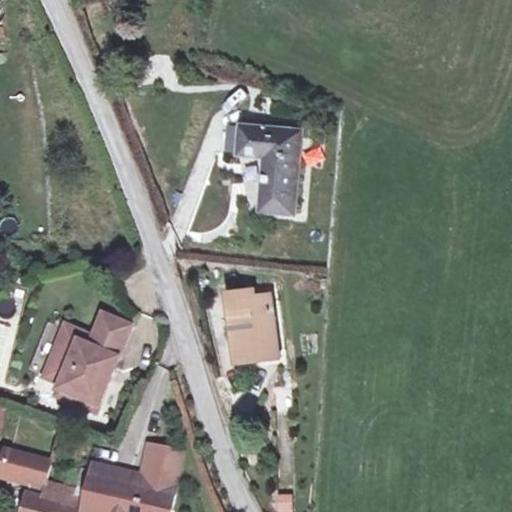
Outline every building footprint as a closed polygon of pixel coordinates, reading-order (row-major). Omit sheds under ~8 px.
[(299,132),(240,125),(237,160),(263,163),(263,214),(299,215),(299,132)] [(229,294),(237,361),(278,356),(270,295),(252,296),(250,292),(229,294)] [(59,329),(39,382),(55,388),(51,400),(92,416),(125,327),(95,316),(87,339),(59,329)] [(149,449),(143,479),(174,485),(181,455),(149,449)] [(169,511),(174,485),(143,479),(141,490),(109,483),(111,472),(91,468),(86,491),(46,485),(51,465),(4,455),(0,474),(0,480),(30,487),(24,511),(169,511)] [(143,479),(111,472),(109,483),(141,490),(143,479)]
